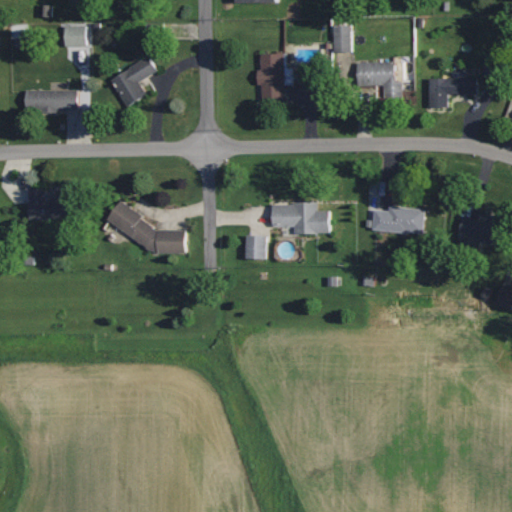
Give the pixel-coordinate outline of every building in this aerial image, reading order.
[(335,53),(354,52),(353,25),(335,26),(335,53)] [(88,46),(88,26),(66,26),(66,46),(88,46)] [(286,54),(260,54),(261,84),(263,84),(263,103),(286,102),(286,54)] [(113,78),(128,107),(148,96),(140,82),(159,71),(152,57),(113,78)] [(360,86),(385,86),(385,98),(404,97),(403,81),(397,82),(397,62),(359,62),(360,86)] [(431,78),(431,107),(449,107),(450,94),(479,94),(479,79),(431,78)] [(27,91),(27,112),(80,111),(80,90),(27,91)] [(31,219),(70,218),(70,199),(48,199),(48,189),(30,189),(31,219)] [(165,230),(120,203),(108,222),(160,253),(188,254),(188,230),(165,230)] [(331,211),(320,211),(320,203),(275,203),(275,227),(297,227),(297,234),(331,234),(331,211)] [(374,230),(425,234),(427,209),(391,207),(391,211),(376,210),(374,230)] [(465,215),(457,245),(479,251),(481,241),(501,247),(507,226),(465,215)] [(268,260),(269,236),(249,235),(248,259),(268,260)] [(511,311),(511,309),(511,290),(502,287),(496,304),(511,311)]
